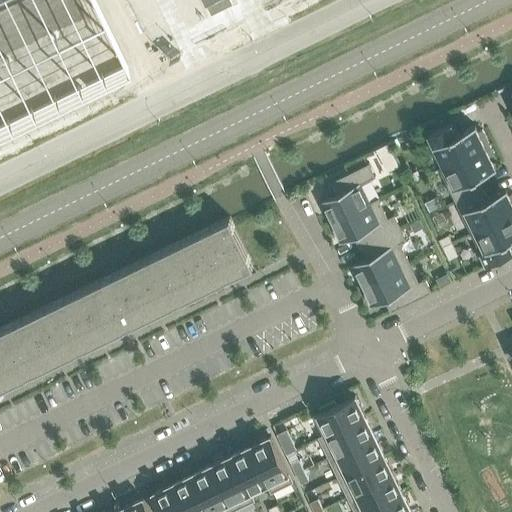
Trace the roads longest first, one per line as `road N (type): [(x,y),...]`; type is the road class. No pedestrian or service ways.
road 1 (unclassified): [(0,180),(378,0)]
road 2 (residential): [(42,511),(372,352)]
road 3 (residential): [(449,511),(372,352)]
road 4 (residential): [(301,198),(334,265),(334,286),(372,352)]
road 5 (residential): [(372,352),(511,282)]
